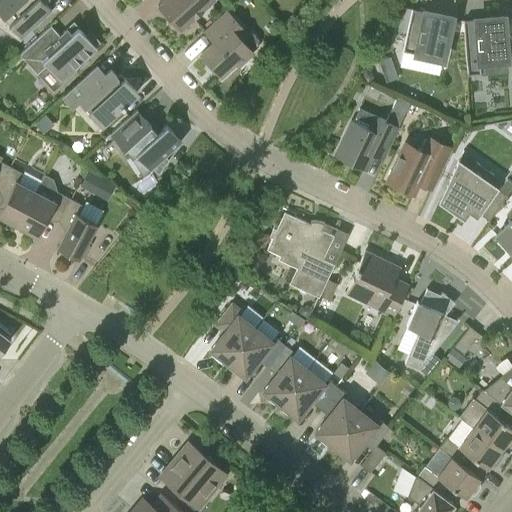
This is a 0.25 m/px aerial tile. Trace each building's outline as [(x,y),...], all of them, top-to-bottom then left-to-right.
[(0,0),(0,28),(20,41),(27,35),(25,33),(51,9),(48,6),(50,4),(51,5),(56,0),(0,0)] [(164,0),(157,7),(179,31),(213,0),(164,0)] [(442,59),(451,17),(412,9),(403,50),(442,59)] [(237,65),(252,52),(239,38),(245,32),(226,11),(206,28),(216,40),(200,54),(220,75),(235,62),(237,65)] [(479,63),(506,61),(503,17),(463,20),(467,74),(480,73),(479,63)] [(85,36),(73,23),(58,37),(49,27),(19,54),(37,74),(46,65),(61,81),(96,49),(94,46),(98,42),(89,32),(85,36)] [(105,75),(96,66),(64,96),(96,131),(121,107),(123,108),(125,106),(123,105),(137,93),(123,78),(120,81),(110,70),(105,75)] [(366,67),(361,77),(370,82),(373,76),(372,71),(366,67)] [(398,77),(394,68),(382,72),(385,82),(398,77)] [(352,121),(336,156),(364,169),(376,145),(386,150),(407,106),(396,100),(386,121),(374,115),(368,128),(352,121)] [(160,130),(151,126),(136,110),(109,134),(124,150),(125,149),(131,158),(143,176),(152,167),(158,174),(168,160),(165,156),(181,142),(166,125),(160,130)] [(53,123),(45,114),(35,122),(43,132),(53,123)] [(432,188),(451,148),(428,138),(422,151),(404,143),(386,180),(414,194),(420,183),(432,188)] [(0,184),(10,166),(0,161),(0,184)] [(470,169),(458,161),(439,200),(463,217),(468,210),(476,215),(478,212),(488,219),(487,220),(488,220),(506,195),(488,182),(493,174),(476,162),(470,169)] [(17,226),(35,191),(18,182),(23,173),(10,166),(0,184),(0,189),(8,194),(0,208),(0,220),(11,226),(13,224),(17,226)] [(80,184),(94,191),(101,178),(88,170),(80,184)] [(58,221),(70,198),(57,191),(52,200),(35,191),(17,226),(37,236),(48,215),(58,221)] [(70,198),(58,221),(68,226),(57,247),(83,261),(92,243),(87,241),(96,223),(78,214),(83,205),(70,198)] [(309,224),(284,212),(275,229),(274,229),(274,228),(274,227),(272,230),(271,232),(270,234),(269,237),(270,237),(272,237),(266,249),(280,255),(284,248),(301,256),(289,283),(318,297),(333,264),(322,259),(333,235),(320,229),(323,224),(324,223),(321,221),(318,221),(316,220),(313,220),(310,220),(310,222),(309,224)] [(511,219),(511,220),(510,219),(507,221),(509,222),(495,235),(509,250),(511,246),(511,219)] [(393,316),(408,285),(394,278),(397,271),(384,264),(386,261),(364,251),(354,273),(355,273),(345,293),(393,316)] [(337,283),(328,278),(320,295),(330,299),(337,283)] [(440,294),(426,288),(420,302),(416,301),(405,326),(417,331),(404,363),(419,369),(420,368),(426,374),(439,358),(432,353),(454,325),(441,319),(444,315),(454,302),(441,292),(440,294)] [(225,365),(254,328),(238,316),(242,311),(231,303),(214,324),(224,332),(210,349),(217,354),(215,358),(225,365)] [(298,313),(307,318),(312,308),(306,305),(301,306),(298,313)] [(293,315),(282,328),(291,335),(302,322),(293,315)] [(0,352),(11,338),(7,336),(10,331),(0,323),(0,352)] [(453,346),(463,353),(478,334),(469,326),(453,346)] [(267,366),(284,344),(274,337),(271,341),(254,328),(225,365),(235,373),(237,370),(244,376),(258,359),(267,366)] [(290,336),(285,343),(289,347),(295,340),(290,336)] [(277,407),(306,369),(290,356),(293,352),(284,344),(267,366),(276,373),(263,390),(270,395),(267,399),(277,407)] [(463,353),(453,346),(445,356),(455,364),(463,353)] [(349,368),(341,362),(333,372),(341,378),(349,368)] [(502,404),(501,404),(511,412),(511,366),(483,389),(483,390),(502,404)] [(389,372),(385,368),(375,380),(380,384),(389,372)] [(319,407),(336,385),(327,378),(323,383),(306,369),(277,407),(287,415),(290,411),(297,417),(310,400),(319,407)] [(330,448),(359,411),(342,398),(346,393),(336,385),(319,407),(329,414),(315,431),(322,437),(320,440),(330,448)] [(502,404),(483,390),(481,389),(460,417),(473,427),(472,427),(501,449),(504,444),(504,445),(508,444),(511,439),(511,433),(511,427),(494,414),(501,404),(502,404)] [(372,449),(375,445),(389,427),(379,419),(375,424),(359,411),(330,448),(340,456),(342,453),(349,458),(363,441),(372,449)] [(498,453),(501,449),(472,427),(458,446),(446,437),(438,447),(450,456),(458,462),(459,462),(466,452),(486,468),(489,464),(490,464),(494,463),(499,457),(498,453)] [(197,507),(225,473),(189,442),(160,476),(197,507)] [(375,445),(372,449),(360,465),(369,472),(385,452),(375,445)] [(479,477),(459,462),(458,462),(450,456),(436,475),(424,466),(417,476),(416,476),(437,491),(444,481),(465,497),(468,493),(473,492),(477,486),(476,482),(476,481),(479,477)] [(416,476),(417,476),(415,475),(415,476),(417,477),(409,495),(420,502),(414,510),(416,511),(450,511),(451,511),(450,510),(455,504),(437,491),(416,476)] [(183,511),(161,493),(151,505),(142,497),(129,511),(183,511)]
